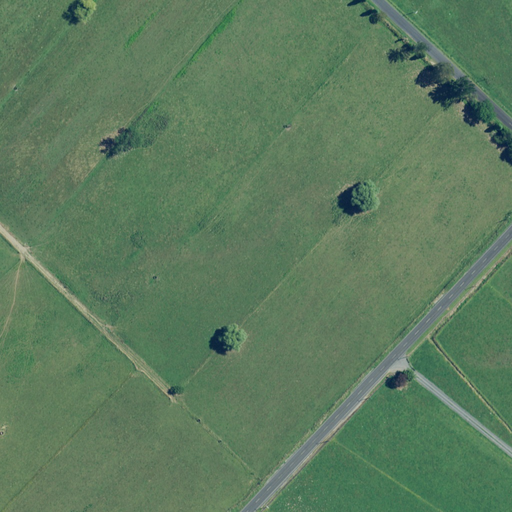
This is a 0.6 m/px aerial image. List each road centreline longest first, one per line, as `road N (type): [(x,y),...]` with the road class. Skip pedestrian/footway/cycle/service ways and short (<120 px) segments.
road 1 (tertiary): [(511,230),(246,511)]
road 2 (unclassified): [(378,0),(511,125)]
